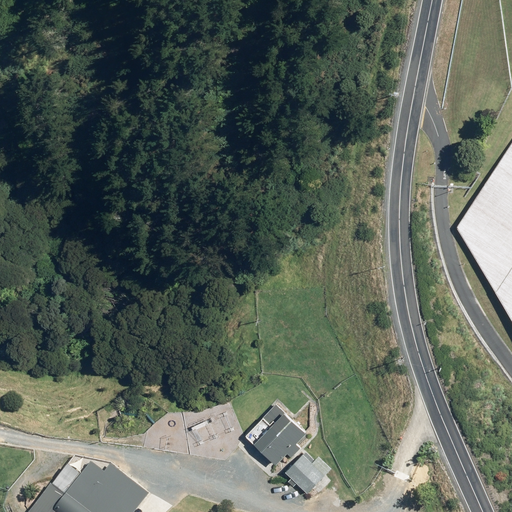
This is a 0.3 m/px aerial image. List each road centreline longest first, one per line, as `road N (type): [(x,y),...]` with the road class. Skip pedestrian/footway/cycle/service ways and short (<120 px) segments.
road 1 (unclassified): [(438,410),(413,333),(399,235),(402,169),(433,0)]
road 2 (unclassified): [(317,511),(140,455),(0,429)]
road 3 (unclassified): [(438,410),(390,496),(363,511)]
